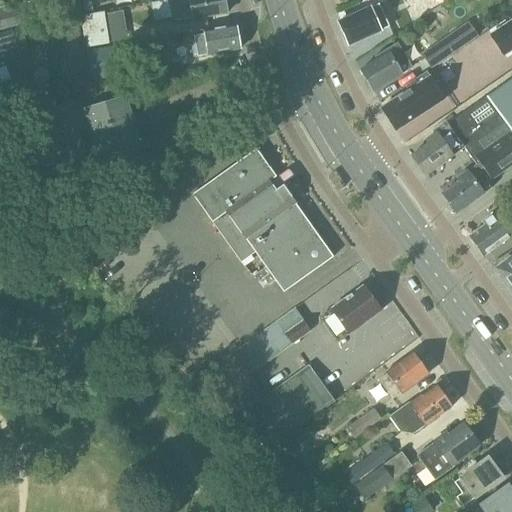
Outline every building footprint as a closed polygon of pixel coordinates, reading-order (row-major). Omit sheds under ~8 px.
[(171,22),(183,20),(193,18),(193,21),(226,15),(224,4),(226,1),(226,0),(183,0),(179,1),(168,3),(171,22)] [(347,43),(349,47),(380,33),(379,32),(388,28),(379,6),(369,10),(369,9),(338,23),(343,33),(342,37),(343,39),(344,42),(347,43)] [(102,15),(81,19),(86,48),(107,44),(102,15)] [(511,50),(511,21),(490,36),(503,57),(511,50)] [(477,38),(467,24),(421,55),(431,70),(477,38)] [(204,35),(189,38),(193,58),(239,50),(235,25),(228,26),(203,30),(204,35)] [(0,77),(7,74),(3,62),(18,57),(9,33),(0,36),(0,77)] [(370,90),(372,93),(400,76),(400,75),(408,70),(394,46),(374,58),(376,62),(360,72),(365,81),(364,85),(367,90),(370,90)] [(117,47),(85,53),(91,81),(122,75),(117,47)] [(88,83),(82,61),(71,64),(77,86),(88,83)] [(485,153),(473,162),(475,166),(455,180),(458,183),(442,194),(447,201),(445,204),(451,212),(455,212),(456,214),(482,196),(482,195),(490,189),(486,183),(511,165),(511,83),(487,100),(509,131),(483,150),(485,153)] [(393,128),(395,130),(423,113),(422,112),(430,107),(418,88),(410,92),(382,110),(388,120),(386,123),(389,128),(393,128)] [(54,92),(39,98),(44,112),(60,105),(54,92)] [(463,149),(473,162),(485,153),(483,150),(509,131),(487,100),(486,98),(435,134),(425,141),(428,145),(411,156),(425,176),(463,149)] [(124,100),(85,111),(104,174),(143,162),(124,100)] [(296,203),(288,193),(283,186),(276,191),(268,182),(270,181),(275,177),(256,151),(206,186),(225,213),(224,213),(244,241),(245,240),(269,274),(262,279),(268,287),(275,282),(283,294),(332,257),(295,205),(296,203)] [(485,226),(472,236),(470,237),(474,244),(473,247),(478,255),(482,254),(484,257),(510,239),(509,238),(511,236),(511,202),(493,216),(483,223),(485,226)] [(499,279),(505,287),(511,281),(511,260),(496,271),(499,274),(499,279)] [(331,311),(319,320),(335,343),(347,334),(348,335),(379,313),(376,309),(379,308),(373,299),(370,301),(362,288),(331,311)] [(294,313),(195,384),(213,401),(221,396),(248,376),(309,333),(294,313)] [(386,375),(378,381),(392,400),(400,394),(401,395),(426,376),(424,373),(427,372),(421,364),(418,365),(411,356),(397,366),(396,365),(385,373),(386,375)] [(221,396),(266,453),(334,403),(332,401),(340,395),(319,366),(311,371),(308,367),(264,398),(248,376),(221,396)] [(409,404),(400,410),(389,417),(399,431),(411,433),(414,431),(423,424),(425,427),(450,409),(448,406),(449,402),(446,398),(442,398),(436,388),(422,398),(420,397),(409,405),(409,404)] [(373,409),(345,429),(353,440),(381,420),(373,409)] [(434,443),(434,444),(416,457),(434,482),(454,468),(452,465),(478,446),(476,444),(477,441),(473,435),(470,436),(463,426),(447,438),(445,435),(434,443)] [(386,443),(365,458),(372,468),(393,453),(386,443)] [(400,452),(354,486),(364,499),(410,466),(400,452)] [(487,459),(454,483),(461,494),(455,498),(463,508),(501,480),(495,471),(496,467),(492,461),(488,461),(487,459)] [(511,511),(511,495),(507,488),(472,511),(511,511)]
